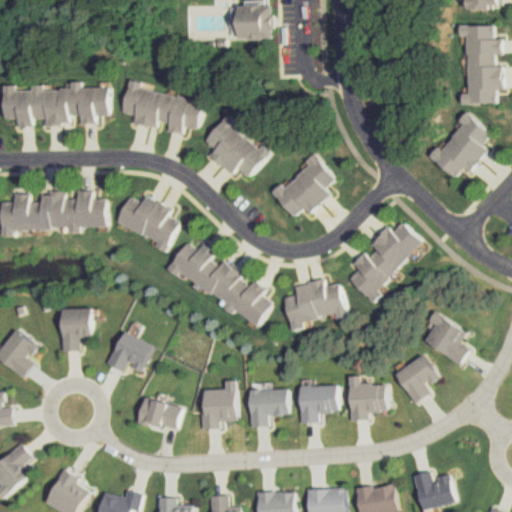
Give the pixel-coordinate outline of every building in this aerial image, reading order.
[(276,5),(267,5),(266,0),(258,0),(247,0),(248,6),(233,7),(234,39),(277,38),(276,5)] [(473,0),(473,8),(506,8),(506,0),(473,0)] [(501,103),(501,89),(508,89),(508,66),(500,66),(500,55),(507,55),(507,40),(499,40),(499,25),(464,25),(464,37),(471,36),(472,93),(466,93),(466,104),(501,103)] [(144,89),(145,82),(133,80),(126,113),(139,115),(137,123),(161,128),(163,122),(174,124),(172,131),(187,133),(188,127),(202,130),(208,102),(144,89)] [(113,87),(85,87),(85,81),(74,82),(74,89),(47,89),(47,85),(35,85),(35,90),(19,91),(19,85),(8,85),(8,120),(22,119),(22,126),(38,126),(37,119),(50,119),(50,125),(73,125),(73,115),(85,115),(85,123),(99,123),(99,115),(113,115),(113,87)] [(459,178),(468,168),(474,173),(493,150),(486,145),(496,134),(470,112),(463,121),(465,123),(435,158),(459,178)] [(209,141),(219,149),(214,156),(236,175),(241,169),(253,178),(275,152),(266,145),(263,149),(237,127),(240,122),(231,115),(209,141)] [(335,195),(330,188),(340,179),(319,153),(310,161),(313,166),(288,188),(285,184),(276,191),(298,217),(309,208),(314,213),(335,195)] [(110,227),(111,199),(97,198),(97,191),(82,191),(82,199),(68,198),(69,193),(45,192),(45,202),(34,202),(34,194),(19,194),(19,202),(6,202),(5,236),(17,236),(17,228),(72,230),(72,232),(84,233),(84,226),(110,227)] [(170,252),(184,222),(173,216),(177,208),(150,196),(147,203),(133,197),(121,223),(161,242),(159,247),(170,252)] [(428,241),(407,222),(397,232),(394,229),(370,254),(369,252),(358,264),(364,269),(354,279),(378,302),(386,294),(382,290),(428,241)] [(262,326),(277,303),(266,296),(271,288),(259,280),(255,286),(245,280),(249,274),(229,260),(224,267),(216,261),(221,253),(207,244),(204,251),(190,242),(172,270),(182,276),(184,274),(229,303),(226,308),(236,314),(238,311),(262,326)] [(344,282),(330,285),(328,279),(300,285),(302,295),(289,298),(296,331),(307,329),(306,322),(339,314),(340,318),(351,316),(344,282)] [(66,309),(67,351),(84,350),(84,337),(97,337),(96,308),(66,309)] [(429,342),(465,364),(474,349),(464,344),(471,332),(439,312),(433,321),(439,325),(429,342)] [(0,356),(29,378),(39,364),(32,359),(42,346),(19,330),(0,356)] [(146,372),(158,346),(128,332),(113,365),(128,372),(132,365),(146,372)] [(441,379),(428,355),(400,371),(418,404),(434,395),(429,385),(441,379)] [(374,420),(373,413),(392,412),(391,384),(365,385),(364,376),(354,376),(356,421),(374,420)] [(241,421),(240,380),(229,381),(229,389),(207,390),(208,429),(225,429),(225,422),(241,421)] [(343,413),(342,385),(304,386),(306,423),(323,423),(323,413),(343,413)] [(255,427),(273,426),(273,416),(293,415),(292,389),(254,390),(255,427)] [(17,407),(9,408),(8,393),(0,392),(0,425),(18,425),(17,407)] [(187,407),(149,398),(143,421),(181,431),(187,407)] [(0,464),(0,478),(6,486),(0,490),(6,498),(34,477),(25,466),(37,458),(27,444),(0,464)] [(83,478),(67,470),(50,504),(64,511),(82,511),(93,491),(80,484),(83,478)] [(454,475),(438,478),(437,472),(419,475),(426,510),(460,503),(454,475)] [(361,488),(363,511),(402,511),(399,485),(361,488)] [(313,489),(313,511),(350,511),(350,488),(313,489)] [(136,511),(137,511),(142,511),(147,494),(131,490),(129,497),(109,492),(104,511),(136,511)] [(262,511),(299,511),(299,491),(262,492),(262,511)] [(246,511),(246,506),(233,506),(233,495),(216,496),(216,511),(246,511)] [(163,511),(197,511),(197,505),(181,504),(181,498),(164,497),(163,511)]
